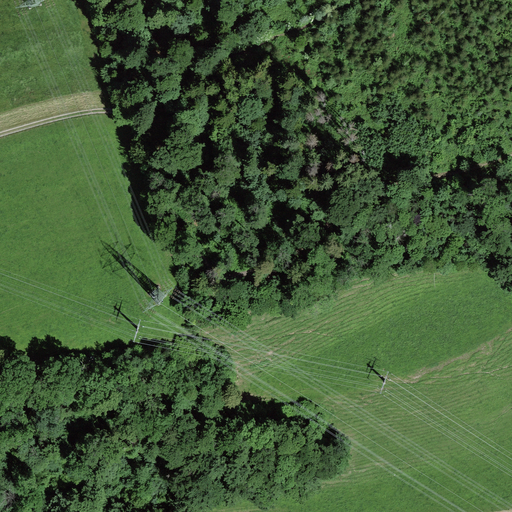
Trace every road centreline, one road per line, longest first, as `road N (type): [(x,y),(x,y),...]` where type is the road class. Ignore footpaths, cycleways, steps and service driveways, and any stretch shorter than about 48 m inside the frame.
road 1 (track): [(384,0),(342,21),(232,51),(102,112)]
road 2 (track): [(210,264),(165,221),(134,140),(102,112),(0,138)]
